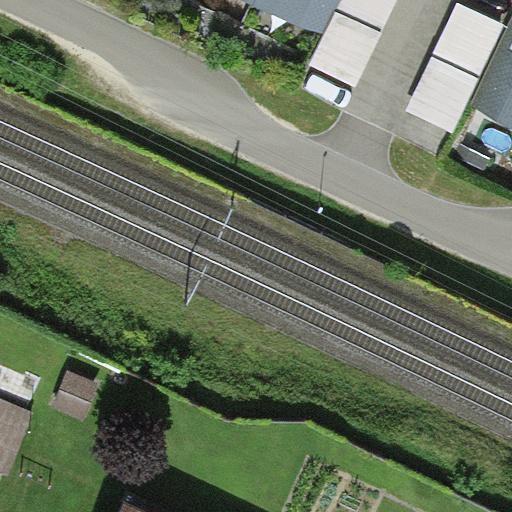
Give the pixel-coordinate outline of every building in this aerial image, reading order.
[(248,0),(324,36),(337,11),(338,6),(341,0),(248,0)] [(399,0),(341,0),(338,6),(385,29),(399,0)] [(508,26),(458,2),(433,54),(483,78),(508,26)] [(384,33),(337,11),(324,36),(310,65),(357,88),(384,33)] [(511,17),(508,26),(483,78),(481,79),(470,103),(511,123),(511,17)] [(470,103),(481,79),(432,56),(407,112),(454,135),(470,103)] [(99,376),(68,363),(52,399),(83,412),(99,376)] [(0,393),(0,462),(10,466),(34,406),(0,393)] [(196,511),(123,478),(107,511),(196,511)]
